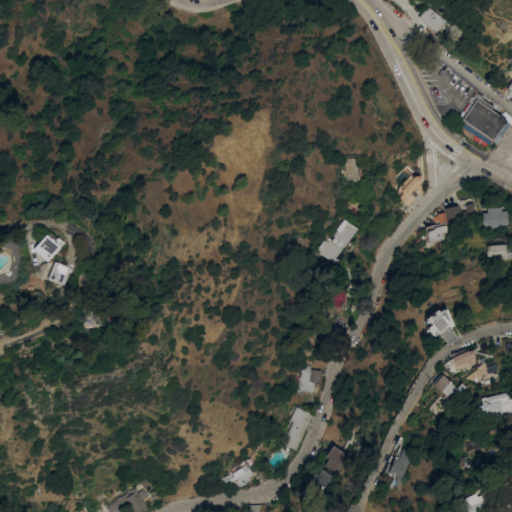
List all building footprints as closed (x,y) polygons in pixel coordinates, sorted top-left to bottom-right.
[(435,32),(420,20),(430,8),(445,20),(435,32)] [(501,117),(501,121),(499,126),(494,133),(490,139),(488,139),(487,141),(489,140),(486,143),(455,122),(461,117),(459,116),(462,112),(464,113),(465,112),(463,111),(468,103),(467,102),(474,91),(482,97),(480,99),(492,106),(490,110),(492,111),(495,106),(504,113),(502,115),(501,117)] [(489,140),(504,113),(510,116),(510,122),(496,144),(489,140)] [(345,180),(344,175),(342,175),(341,170),(344,169),(343,159),(352,158),(353,166),(353,165),(355,179),(345,180)] [(397,197),(400,194),(399,190),(401,188),(400,187),(400,184),(408,175),(410,177),(413,176),(415,176),(417,177),(418,179),(418,181),(417,183),(418,185),(418,191),(406,205),(397,197)] [(443,208),(458,205),(459,212),(465,210),(464,206),(471,204),(473,213),(467,214),(468,219),(447,223),(446,222),(444,222),(446,232),(442,233),(443,239),(430,242),(427,242),(425,228),(427,227),(438,224),(437,221),(433,222),(432,217),(436,216),(435,214),(444,212),(443,208)] [(498,206),(499,211),(504,211),(505,224),(496,225),(497,228),(489,229),(489,226),(481,227),(479,213),(484,212),(484,208),(498,206)] [(350,233),(332,258),(335,260),(333,263),(316,250),(326,236),(330,239),(333,236),(331,235),(332,233),(335,230),(335,229),(342,219),(346,222),(354,228),(350,233)] [(57,240),(60,242),(56,246),(57,247),(44,261),(30,248),(37,240),(43,234),(49,240),(51,241),(52,240),(54,237),(57,240)] [(491,261),(491,257),(484,257),(483,245),(507,243),(509,258),(503,259),(491,261)] [(51,261),(65,266),(64,268),(67,269),(61,284),(58,283),(58,284),(44,279),(51,261)] [(450,326),(448,327),(448,328),(431,336),(429,332),(428,333),(425,327),(428,325),(423,318),(427,315),(428,316),(430,314),(429,313),(434,309),(435,311),(441,308),(450,326)] [(349,322),(346,324),(347,326),(340,333),(339,332),(337,334),(326,323),(338,311),(349,322)] [(473,356),(472,356),(474,364),(469,365),(470,368),(468,368),(468,370),(463,371),(462,368),(454,371),(450,365),(449,361),(451,360),(449,357),(450,356),(450,355),(458,353),(458,352),(465,350),(465,351),(471,349),(473,356)] [(494,373),(490,374),(491,380),(487,381),(486,379),(476,382),(475,376),(477,375),(475,370),(480,369),(479,367),(486,364),(490,364),(491,367),(493,366),(494,373)] [(319,371),(317,383),(311,382),(309,391),(302,390),(301,395),(296,394),(296,391),(290,390),(293,376),(297,377),(299,365),(308,366),(308,368),(319,371)] [(452,388),(456,384),(462,389),(447,406),(438,397),(440,394),(430,384),(438,375),(452,388)] [(479,405),(477,398),(481,397),(481,398),(505,392),(506,399),(509,399),(511,408),(475,418),(472,407),(479,405)] [(293,449),(280,443),(290,421),(287,420),(293,406),(310,414),(309,415),(293,449)] [(472,440),(474,446),(467,448),(466,442),(472,440)] [(326,459),(323,457),(330,445),(341,452),(342,450),(348,454),(335,473),(322,465),(326,459)] [(392,480),(394,476),(384,472),(385,471),(381,470),(386,457),(390,459),(390,458),(395,460),(399,449),(409,453),(398,479),(399,480),(398,483),(396,487),(390,485),(392,480)] [(241,459),(245,464),(243,465),(250,475),(246,477),(247,479),(243,481),(243,482),(236,487),(234,483),(233,483),(231,480),(219,487),(215,480),(234,471),(240,459),(241,459)] [(331,477),(320,494),(305,484),(312,473),(315,475),(319,468),(331,477)] [(124,493),(122,489),(129,485),(131,488),(132,490),(134,489),(137,493),(142,489),(146,496),(140,500),(146,509),(141,511),(130,511),(124,504),(115,510),(112,511),(109,511),(106,509),(107,506),(113,502),(115,500),(119,496),(120,497),(125,494),(124,493)] [(470,493),(471,497),(475,495),(480,506),(468,511),(463,511),(458,499),(470,493)]
